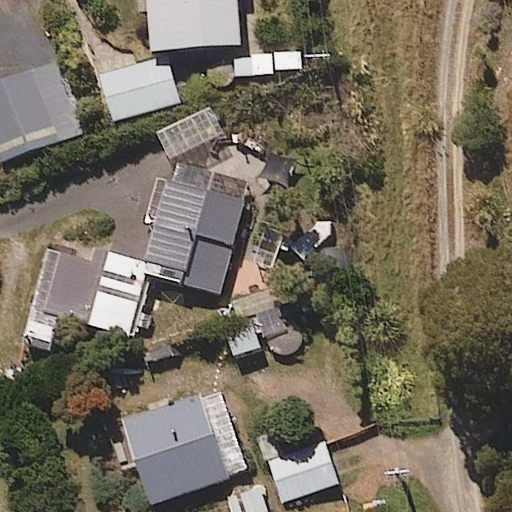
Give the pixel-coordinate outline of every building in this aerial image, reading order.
[(138,0),(138,10),(152,9),(153,48),(247,46),(245,0),(138,0)] [(88,131),(63,60),(0,83),(0,152),(3,161),(88,131)] [(181,105),(170,60),(100,77),(110,121),(181,105)] [(250,184),(176,165),(150,262),(189,272),(185,284),(222,293),(250,184)] [(108,263),(63,251),(47,311),(131,333),(150,264),(111,254),(108,263)] [(249,474),(225,391),(128,420),(152,502),(249,474)] [(327,443),(271,461),(284,501),(340,484),(327,443)] [(264,483),(229,492),(234,511),(269,511),(271,511),(264,483)]
